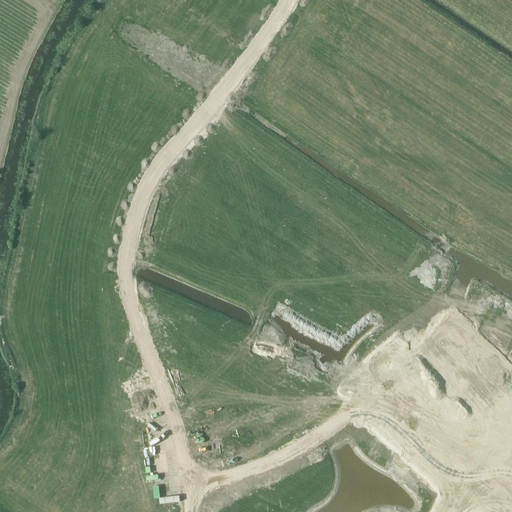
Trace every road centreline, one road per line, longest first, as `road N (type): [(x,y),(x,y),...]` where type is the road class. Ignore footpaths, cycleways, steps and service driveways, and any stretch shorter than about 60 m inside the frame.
road 1 (track): [(189,511),(174,419),(129,303),(126,251),(152,174),(291,0)]
road 2 (track): [(187,484),(263,467),(356,413),(498,449)]
